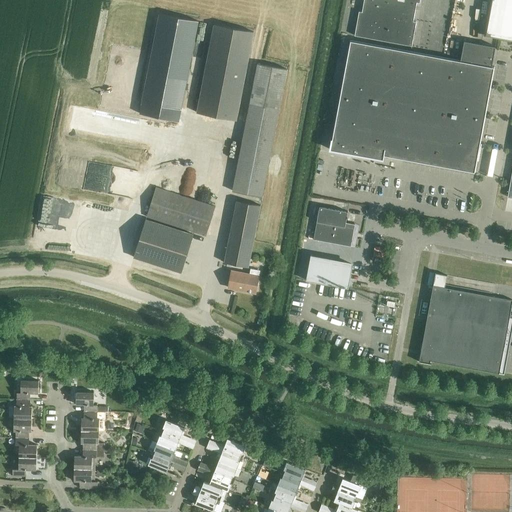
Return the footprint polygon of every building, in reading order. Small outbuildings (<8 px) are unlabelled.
[(364,0),(362,12),(359,11),(355,35),(412,46),(416,22),(413,21),(417,2),(420,3),(420,0),(364,0)] [(511,0),(491,0),(485,35),(511,40),(511,0)] [(144,91),(139,113),(157,117),(179,121),(198,21),(159,13),(144,91)] [(196,112),(236,119),(253,31),(213,23),(196,112)] [(464,40),(460,60),(350,40),(330,149),(383,159),(384,155),(475,172),(494,66),(492,66),(495,46),(464,40)] [(243,193),(262,196),(287,69),(257,63),(232,191),(243,193)] [(174,225),(206,235),(215,206),(155,187),(146,216),(141,233),(135,254),(134,257),(155,264),(181,272),(193,234),(174,228),(174,225)] [(255,236),(254,235),(260,206),(234,201),(230,230),(224,262),(249,267),(255,236)] [(313,239),(351,246),(355,224),(345,222),(348,211),(319,206),(313,239)] [(114,239),(94,235),(95,229),(84,227),(80,247),(112,253),(114,239)] [(311,255),(307,277),(348,285),(353,263),(311,255)] [(228,287),(255,292),(259,276),(231,270),(228,287)] [(425,325),(417,328),(422,342),(419,361),(430,363),(430,360),(499,373),(506,336),(511,301),(511,299),(444,287),(446,275),(435,273),(433,285),(432,290),(431,295),(423,298),(428,312),(426,322),(425,325)] [(8,399),(30,399),(31,392),(38,392),(39,380),(21,380),(21,392),(17,392),(17,397),(8,396),(8,399)] [(84,411),(108,411),(108,405),(98,405),(98,404),(93,404),(94,392),(77,391),(77,404),(84,404),(84,411)] [(30,406),(30,399),(8,399),(8,400),(17,401),(17,406),(15,405),(14,418),(32,419),(32,406),(30,406)] [(108,411),(84,411),(84,417),(82,417),(82,430),(99,431),(99,418),(97,418),(97,413),(106,413),(106,411),(108,411)] [(31,431),(32,419),(14,418),(14,431),(16,431),(16,437),(29,438),(29,431),(31,431)] [(162,430),(195,443),(196,439),(188,436),(182,433),(185,426),(166,419),(162,430)] [(134,430),(142,433),(144,425),(137,423),(134,430)] [(98,442),(99,431),(82,430),(81,443),(84,443),(83,449),(104,450),(105,442),(98,442)] [(193,447),(195,443),(162,430),(157,442),(176,449),(179,442),(184,444),(193,447)] [(29,444),(29,438),(16,437),(16,444),(20,444),(19,456),(36,457),(37,444),(29,444)] [(207,443),(242,457),(246,446),(228,438),(225,445),(209,438),(207,443)] [(173,456),(176,449),(157,442),(153,453),(186,466),(187,461),(173,456)] [(238,468),(242,457),(207,443),(206,447),(222,453),(219,460),(238,468)] [(104,457),(104,450),(83,449),(83,456),(75,456),(75,468),(96,468),(96,456),(104,457)] [(184,470),(186,466),(153,453),(148,464),(167,471),(170,464),(184,470)] [(36,469),(36,457),(19,456),(19,468),(13,468),(13,476),(26,476),(26,469),(36,469)] [(127,470),(136,472),(138,461),(128,460),(127,470)] [(233,479),(238,468),(219,460),(216,467),(211,465),(201,461),(199,465),(233,479)] [(283,473),(315,486),(317,481),(309,478),(303,476),(306,469),(287,462),(283,473)] [(229,490),(233,479),(199,465),(197,469),(207,473),(213,475),(210,482),(223,488),(227,490),(229,490)] [(257,475),(265,479),(269,471),(265,470),(267,467),(262,465),(257,475)] [(95,481),(96,468),(75,468),(74,481),(80,481),(80,487),(97,488),(97,481),(95,481)] [(314,490),(315,486),(283,473),(279,484),(297,491),(300,484),(314,490)] [(354,474),(351,481),(362,485),(366,487),(369,480),(354,474)] [(335,483),(333,487),(357,496),(363,499),(367,487),(366,487),(362,485),(351,481),(343,478),(341,485),(335,483)] [(210,482),(205,480),(202,487),(196,485),(195,489),(219,499),(223,501),(227,490),(223,488),(210,482)] [(294,498),(297,491),(279,484),(274,495),(306,507),(308,503),(300,500),(294,498)] [(353,508),(353,507),(357,496),(333,487),(332,491),(337,493),(335,501),(340,503),(340,502),(353,508)] [(214,510),(219,499),(195,489),(193,494),(198,496),(196,503),(214,510)] [(305,511),(306,507),(274,495),(270,506),(275,508),(284,511),(288,511),(291,506),(297,509),(305,511)] [(357,511),(358,509),(353,507),(353,508),(340,502),(340,503),(337,509),(332,507),(321,503),(320,507),(331,511),(357,511)]
